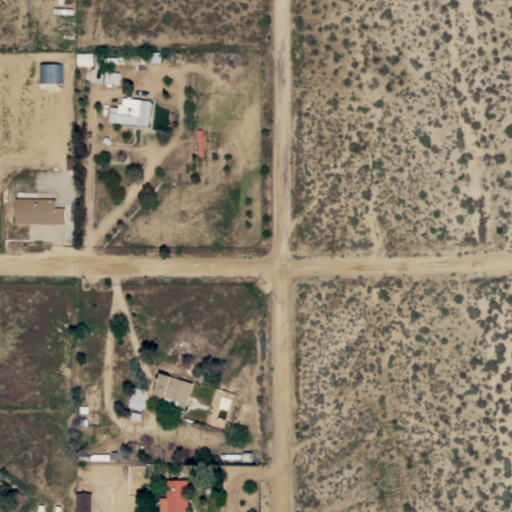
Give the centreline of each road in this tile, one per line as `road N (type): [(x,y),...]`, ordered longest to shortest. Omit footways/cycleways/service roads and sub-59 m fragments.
road 1 (residential): [(0,266),(511,257)]
road 2 (residential): [(280,0),(284,511)]
